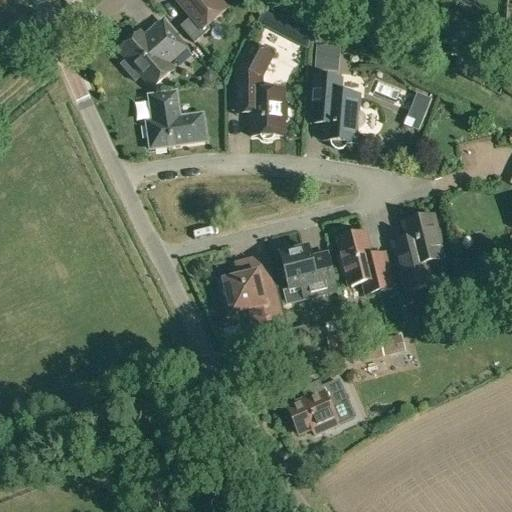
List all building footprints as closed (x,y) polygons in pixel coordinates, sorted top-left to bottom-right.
[(226,10),(217,0),(175,0),(191,18),(180,28),(194,44),(209,31),(206,28),(226,10)] [(280,16),(266,9),(257,24),(272,32),(280,16)] [(465,27),(463,24),(459,22),(457,22),(455,22),(452,23),(451,24),(450,25),(448,24),(448,25),(445,30),(446,31),(442,43),(442,45),(444,47),(445,48),(447,50),(451,52),(455,52),(463,47),(464,46),(466,38),(467,31),(465,27)] [(119,52),(126,60),(127,61),(121,66),(135,82),(141,77),(152,90),(173,71),(167,65),(185,49),(163,23),(151,33),(152,35),(146,40),(140,33),(119,52)] [(287,119),(288,109),(285,106),(286,91),(269,90),(263,86),(261,78),(273,57),(250,45),(236,72),(236,97),(251,97),(251,138),(260,138),(263,141),(267,142),(272,141),(274,138),(284,138),(284,122),(287,119)] [(316,47),(315,70),(338,72),(340,49),(316,47)] [(458,59),(452,72),(465,79),(472,66),(458,59)] [(210,70),(202,78),(209,86),(218,79),(210,70)] [(338,151),(342,150),(345,148),(347,144),(355,144),(356,128),(360,128),(364,125),(365,121),(364,117),(361,114),(358,113),(359,97),(343,95),(340,92),(341,80),(314,78),(311,106),(326,107),(323,142),(331,142),(332,147),(334,150),(338,151)] [(152,116),(153,117),(154,117),(155,117),(155,123),(147,124),(151,150),(206,142),(202,116),(181,119),(179,117),(175,94),(149,98),(152,115),(152,116)] [(411,259),(396,263),(404,294),(432,287),(427,265),(444,260),(434,217),(427,219),(422,217),(412,219),(409,224),(403,225),(411,259)] [(342,277),(346,276),(349,288),(363,285),(366,296),(393,289),(384,255),(371,258),(365,235),(338,241),(342,257),(338,258),(342,277)] [(283,292),(286,305),(336,292),(331,272),(315,276),(308,249),(280,256),(289,291),(283,292)] [(225,283),(226,286),(223,288),(222,292),(223,295),(225,297),(229,298),(233,314),(249,310),(253,325),(257,324),(265,353),(287,348),(265,260),(244,265),(245,271),(240,272),(242,279),(225,283)] [(308,326),(287,332),(291,346),(312,341),(308,326)] [(380,337),(363,341),(360,330),(327,338),(335,369),(353,364),(353,366),(385,358),(380,337)] [(313,431),(315,437),(339,427),(336,420),(346,416),(336,392),(326,396),(324,393),(287,408),(300,437),(313,431)]
